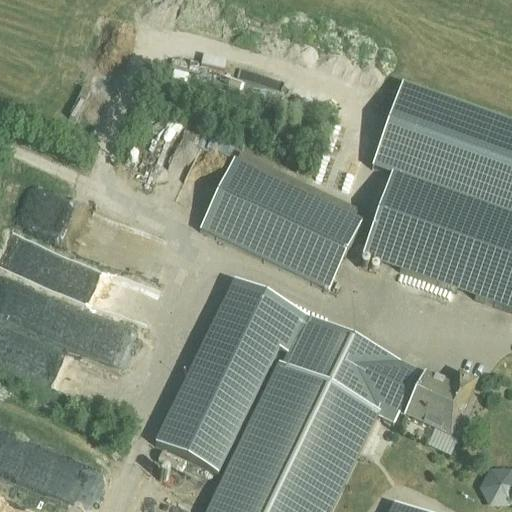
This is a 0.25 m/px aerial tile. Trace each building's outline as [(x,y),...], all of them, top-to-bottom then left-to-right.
[(511,128),(401,89),(369,172),(394,182),(363,263),(511,319),(511,128)] [(172,167),(191,175),(203,147),(184,139),(172,167)] [(362,227),(235,164),(200,235),(327,298),(362,227)] [(286,360),(232,473),(227,470),(207,511),(329,511),(380,407),(403,418),(422,380),(236,289),(217,326),(215,325),(151,449),(213,480),(276,356),(286,360)] [(450,394),(422,380),(403,418),(403,419),(401,423),(431,438),(426,449),(448,461),(457,444),(450,440),(474,390),(457,381),(450,394)]
